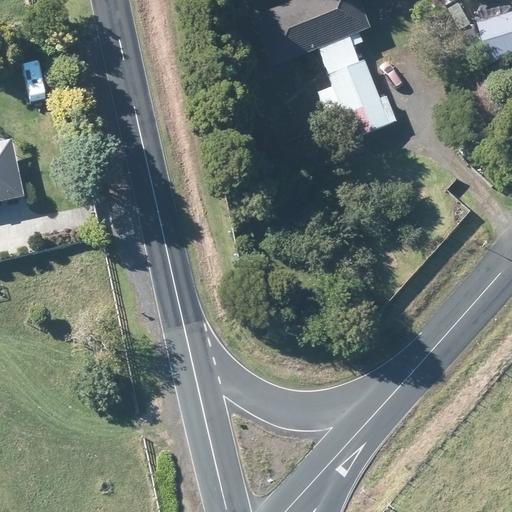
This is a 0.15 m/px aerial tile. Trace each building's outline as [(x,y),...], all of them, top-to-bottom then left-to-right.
[(345,37),(362,30),(367,29),(354,0),(295,0),(247,20),(267,69),(314,51),(322,70),(323,73),(338,110),(322,116),(334,145),(391,123),(381,99),(376,101),(359,61),(355,63),(345,37)] [(390,0),(395,8),(403,5),(413,0),(390,0)] [(470,25),(457,4),(447,10),(459,31),(470,25)] [(511,14),(477,26),(489,65),(511,57),(511,14)] [(0,208),(21,204),(9,147),(0,149),(0,208)]
